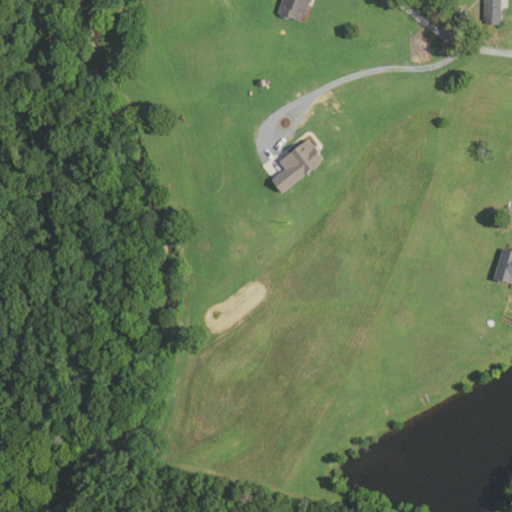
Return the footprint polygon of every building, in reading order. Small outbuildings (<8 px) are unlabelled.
[(308,0),(304,13),(300,12),(296,21),(275,13),(279,0),(308,0)] [(500,22),(482,21),(482,0),(505,0),(505,6),(500,6),(500,22)] [(426,37),(429,59),(415,61),(412,39),(426,37)] [(271,179),(284,168),(278,160),(306,138),(322,158),(281,191),(271,179)] [(501,246),(511,249),(511,279),(509,286),(491,280),(501,246)]
